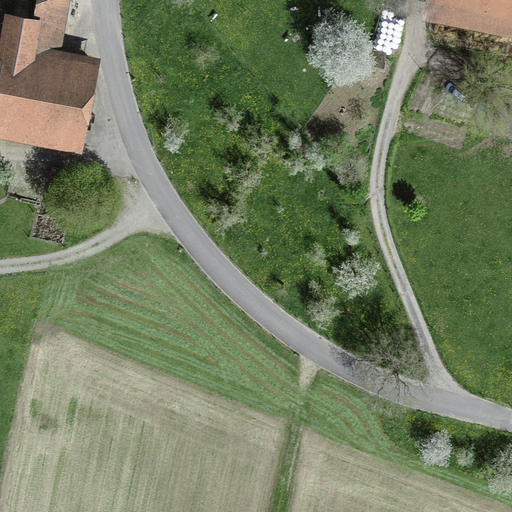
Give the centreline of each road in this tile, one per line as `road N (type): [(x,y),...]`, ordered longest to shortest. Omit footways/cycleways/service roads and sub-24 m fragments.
road 1 (unclassified): [(105,0),(109,51),(139,161),(187,236),(249,304),(312,349),(441,406),(511,423)]
road 2 (track): [(464,412),(436,366),(373,194),(403,61)]
road 3 (track): [(312,349),(281,511)]
road 4 (track): [(0,155),(70,166),(139,161)]
